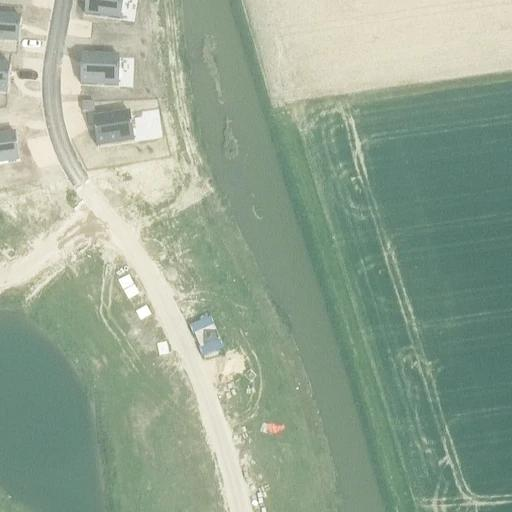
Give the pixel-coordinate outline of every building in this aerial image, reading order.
[(87,0),(85,16),(97,18),(97,17),(108,19),(120,21),(120,17),(119,17),(121,4),(122,4),(122,0),(87,0)] [(0,39),(6,40),(6,41),(18,42),(21,19),(0,16),(0,39)] [(82,58),(81,86),(94,86),(105,86),(105,87),(118,87),(118,84),(117,84),(118,71),(119,60),(82,58)] [(0,93),(7,94),(10,67),(0,65),(0,93)] [(30,97),(18,98),(19,108),(31,107),(30,97)] [(94,104),(82,104),(82,114),(94,114),(94,104)] [(130,115),(93,121),(98,149),(110,147),(110,146),(121,144),(121,145),(134,143),(133,139),(133,140),(131,127),(131,126),(130,115)] [(15,136),(0,137),(0,164),(19,162),(15,136)]
